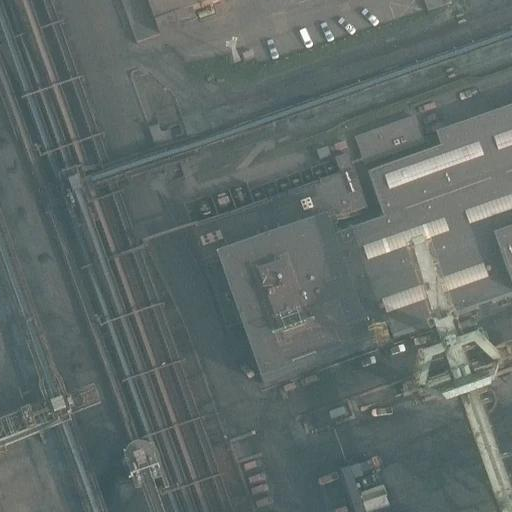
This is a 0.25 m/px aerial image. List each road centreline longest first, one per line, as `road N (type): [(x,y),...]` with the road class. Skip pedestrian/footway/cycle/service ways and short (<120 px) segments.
road 1 (unknown): [(103,86),(200,320),(265,416),(275,455),(307,511)]
road 2 (unknown): [(273,27),(103,86)]
